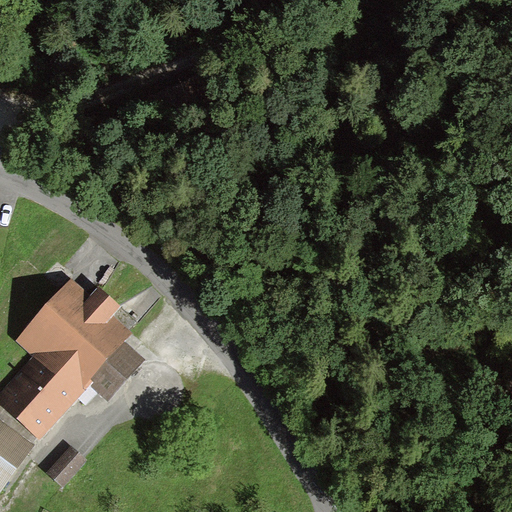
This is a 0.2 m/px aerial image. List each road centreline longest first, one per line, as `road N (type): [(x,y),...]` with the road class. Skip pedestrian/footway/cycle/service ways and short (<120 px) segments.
road 1 (residential): [(0,176),(61,199),(140,255),(235,359),(330,511)]
road 2 (track): [(0,116),(152,75),(340,0)]
